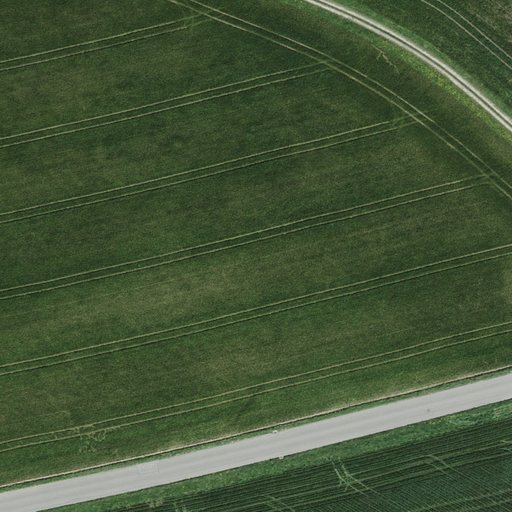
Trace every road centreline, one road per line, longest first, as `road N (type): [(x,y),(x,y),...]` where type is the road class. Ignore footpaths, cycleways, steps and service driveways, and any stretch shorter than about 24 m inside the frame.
road 1 (unclassified): [(511,385),(0,507)]
road 2 (track): [(322,0),(411,46),(511,123)]
